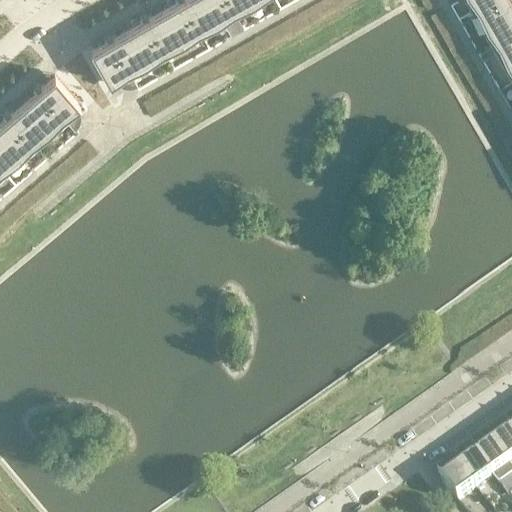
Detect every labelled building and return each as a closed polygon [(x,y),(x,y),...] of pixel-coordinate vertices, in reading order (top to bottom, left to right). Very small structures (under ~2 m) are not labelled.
[(174,0),(142,18),(140,16),(139,16),(140,19),(106,38),(105,36),(103,37),(105,39),(97,44),(98,46),(93,48),(115,81),(116,83),(117,84),(118,85),(120,86),(123,88),(125,88),(127,88),(129,88),(131,88),(133,87),(135,87),(137,85),(130,73),(259,0),(174,0)] [(511,0),(465,0),(466,1),(467,0),(468,0),(511,75),(511,0)] [(54,76),(50,79),(49,78),(36,89),(34,86),(32,88),(34,90),(5,115),(3,113),(1,114),(4,117),(0,119),(0,175),(65,119),(74,130),(76,128),(77,127),(79,125),(80,123),(80,121),(81,119),(81,117),(81,115),(80,113),(80,112),(79,110),(78,108),(54,76)] [(511,434),(505,425),(488,437),(511,470),(511,434)] [(511,474),(511,470),(488,437),(472,449),(492,478),(497,485),(511,474)] [(492,478),(472,449),(455,460),(475,489),(492,478)] [(475,489),(455,460),(438,473),(444,481),(442,483),(458,502),(475,489)]
